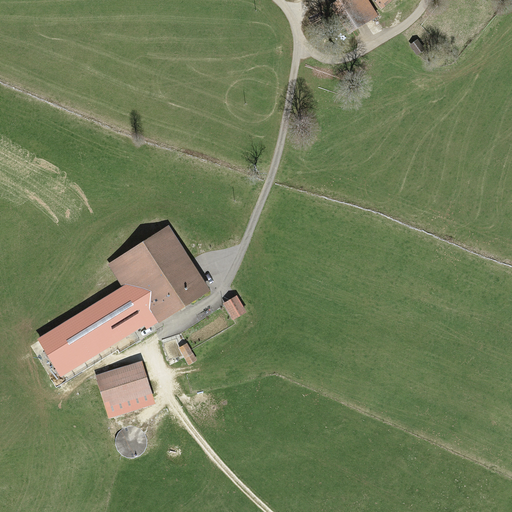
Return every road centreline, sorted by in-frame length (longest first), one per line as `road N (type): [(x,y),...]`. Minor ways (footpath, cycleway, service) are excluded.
road 1 (unclassified): [(278,0),(298,39),(285,123),(223,287)]
road 2 (track): [(269,511),(223,471),(154,359),(159,337),(223,287)]
